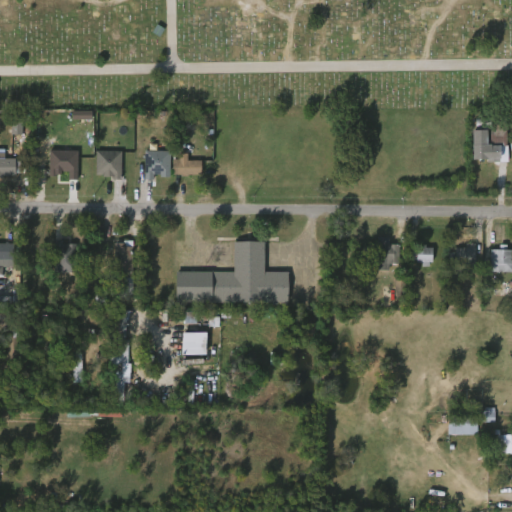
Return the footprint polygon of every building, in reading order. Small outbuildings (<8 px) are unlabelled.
[(506,115),(506,152),(508,152),(508,162),(474,161),(474,131),(488,131),(488,144),(492,144),(492,115),(506,115)] [(26,117),(25,123),(22,123),(22,134),(3,134),(3,117),(26,117)] [(15,143),(15,130),(4,130),(4,143),(15,143)] [(168,151),(168,177),(158,177),(158,174),(152,174),(152,179),(143,179),(143,150),(168,151)] [(122,151),(121,180),(112,180),(112,177),(96,177),(96,151),(122,151)] [(185,153),(185,160),(199,160),(199,174),(192,174),(192,176),(170,174),(170,159),(176,159),(176,153),(185,153)] [(0,158),(15,159),(15,161),(21,161),(21,173),(16,173),(15,175),(4,175),(4,178),(0,177),(0,158)] [(88,185),(114,186),(114,159),(89,159),(88,185)] [(195,169),(169,168),(169,183),(194,184),(195,169)] [(388,237),(387,244),(398,244),(398,264),(387,263),(387,270),(368,269),(369,243),(376,244),(376,237),(388,237)] [(62,239),(62,243),(76,243),(76,271),(53,271),(54,239),(62,239)] [(122,297),(112,297),(112,243),(121,243),(121,240),(131,240),(131,291),(122,297)] [(6,242),(6,243),(11,244),(11,261),(4,261),(4,259),(0,259),(0,243),(3,243),(3,242),(6,242)] [(265,243),(265,271),(289,271),(289,301),(177,301),(177,270),(235,270),(234,242),(265,243)] [(505,244),(505,250),(511,250),(511,272),(489,271),(489,249),(498,250),(498,244),(505,244)] [(433,261),(408,261),(409,246),(433,247),(433,261)] [(474,266),(454,266),(454,248),(474,246),(474,266)] [(67,256),(57,257),(57,248),(46,248),(47,282),(68,281),(67,256)] [(424,255),(409,256),(409,273),(425,273),(424,255)] [(128,364),(127,377),(108,375),(108,372),(107,372),(111,309),(124,311),(122,341),(127,341),(126,364),(128,364)] [(0,312),(47,313),(46,323),(38,322),(38,327),(29,326),(29,331),(25,331),(26,343),(19,343),(19,358),(2,358),(2,330),(0,330),(0,312)] [(199,341),(175,340),(174,362),(199,363),(199,341)] [(75,362),(66,362),(65,390),(75,390),(75,362)] [(477,434),(450,434),(450,412),(477,412),(477,434)] [(487,430),(487,416),(475,415),(475,430),(487,430)] [(441,443),(470,442),(469,428),(440,429),(441,443)] [(511,434),(511,453),(496,454),(496,435),(511,434)]
